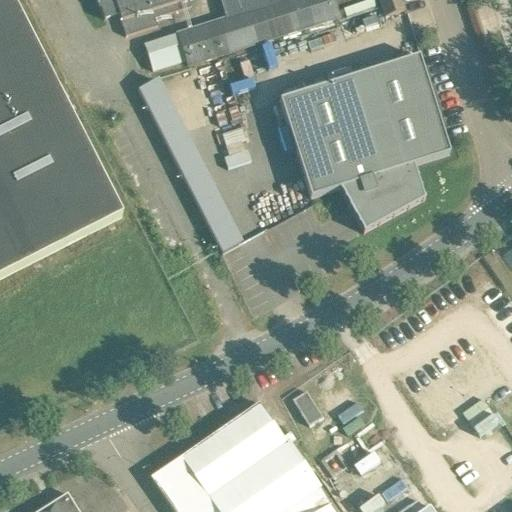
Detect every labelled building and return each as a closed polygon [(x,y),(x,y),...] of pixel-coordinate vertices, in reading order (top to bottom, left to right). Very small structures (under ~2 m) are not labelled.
[(0,0),(0,280),(122,219),(10,0),(0,0)] [(95,0),(97,5),(99,5),(103,16),(104,21),(119,17),(124,33),(126,38),(157,28),(156,23),(155,21),(191,9),(188,2),(193,0),(218,0),(226,22),(178,37),(185,61),(186,64),(187,68),(319,25),(338,19),(331,0),(95,0)] [(378,0),(384,19),(403,13),(399,0),(378,0)] [(418,59),(279,103),(310,201),(339,191),(363,235),(424,202),(413,168),(449,156),(418,59)] [(308,394),(293,403),(310,429),(324,420),(308,394)] [(335,511),(321,491),(291,448),(289,449),(288,448),(297,442),(292,434),(284,439),(261,406),(154,481),(174,511),(335,511)] [(79,511),(69,497),(44,511),(79,511)]
